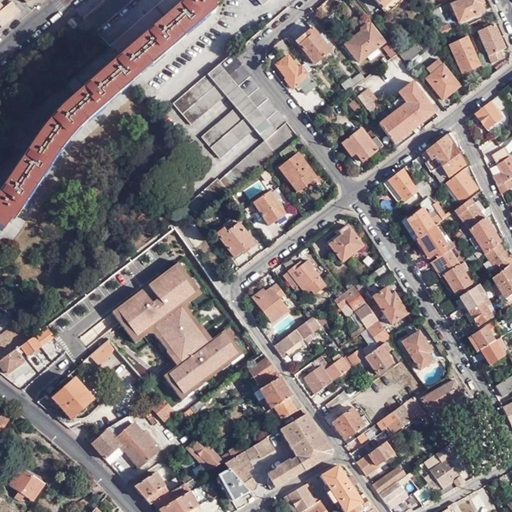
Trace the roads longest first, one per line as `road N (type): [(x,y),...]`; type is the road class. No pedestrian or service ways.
road 1 (residential): [(511,443),(353,191)]
road 2 (residential): [(353,191),(257,68),(260,48),(314,0)]
road 3 (residential): [(234,289),(342,454)]
road 4 (tertiary): [(0,387),(138,511)]
road 5 (residential): [(234,289),(353,191)]
road 6 (residential): [(452,117),(511,235)]
road 7 (unknown): [(240,0),(257,18),(174,84)]
road 8 (residential): [(353,191),(452,117)]
